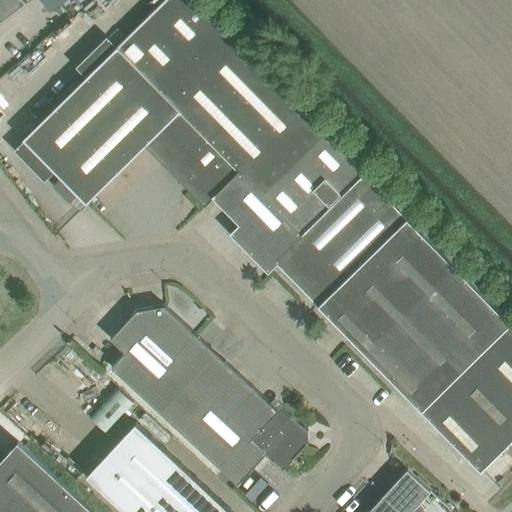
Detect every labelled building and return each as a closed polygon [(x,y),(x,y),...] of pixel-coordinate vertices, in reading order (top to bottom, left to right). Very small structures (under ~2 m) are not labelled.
[(28,0),(0,0),(0,21),(26,2),(28,0)] [(194,0),(165,0),(25,138),(26,139),(56,170),(87,201),(148,141),(207,200),(203,204),(205,206),(216,195),(225,187),(250,213),(230,232),(269,271),(278,262),(422,409),(482,468),(511,438),(511,323),(409,218),(194,0)] [(41,0),(51,11),(65,0),(41,0)] [(281,406),(278,409),(165,305),(137,309),(111,338),(124,352),(112,366),(238,483),(266,453),(283,470),(307,444),(305,441),(308,439),(308,435),(304,432),(306,430),(281,406)] [(118,387),(90,417),(108,433),(135,403),(118,387)] [(233,511),(136,421),(86,475),(125,511),(233,511)] [(0,511),(94,511),(18,441),(1,460),(0,458),(0,511)] [(407,469),(383,495),(401,511),(426,511),(418,504),(431,490),(407,469)] [(401,511),(383,495),(367,511),(401,511)]
